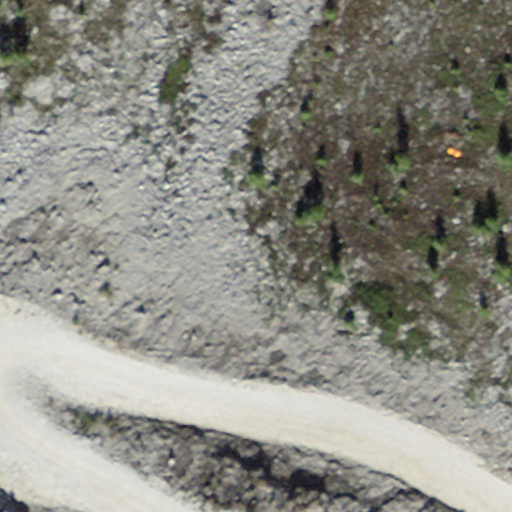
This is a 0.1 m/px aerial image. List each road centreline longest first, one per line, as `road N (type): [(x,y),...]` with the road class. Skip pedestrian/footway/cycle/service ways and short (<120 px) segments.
road 1 (track): [(0,321),(17,323),(122,387),(320,416),(405,446),(511,504)]
road 2 (track): [(157,511),(54,467),(0,420)]
